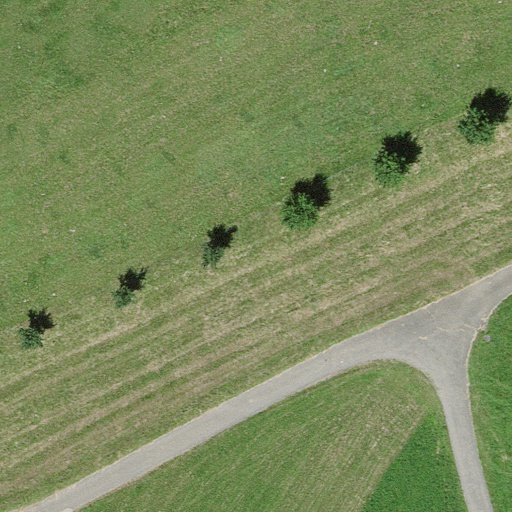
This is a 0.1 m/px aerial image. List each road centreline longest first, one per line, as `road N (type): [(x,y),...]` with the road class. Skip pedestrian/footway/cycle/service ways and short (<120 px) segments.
road 1 (track): [(36,511),(511,286)]
road 2 (unclassified): [(442,320),(494,511)]
